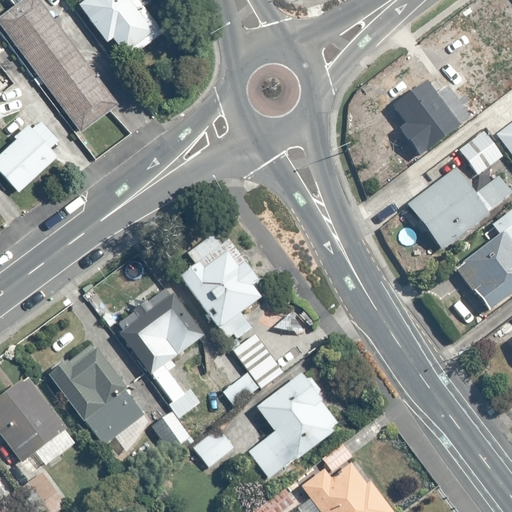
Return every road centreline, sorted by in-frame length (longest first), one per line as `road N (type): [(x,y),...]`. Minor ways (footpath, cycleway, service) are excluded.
road 1 (secondary): [(286,133),(374,309),(511,498)]
road 2 (tertiary): [(238,119),(0,294)]
